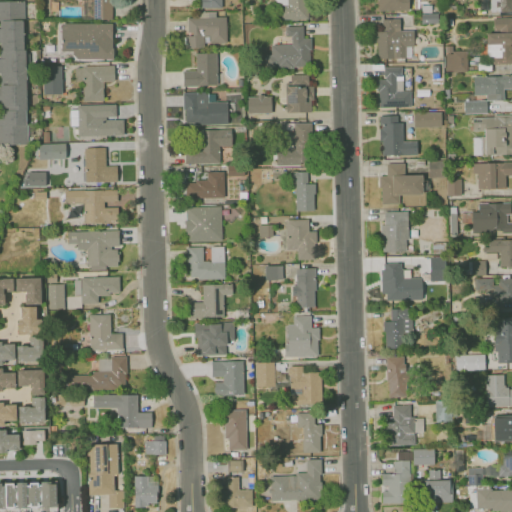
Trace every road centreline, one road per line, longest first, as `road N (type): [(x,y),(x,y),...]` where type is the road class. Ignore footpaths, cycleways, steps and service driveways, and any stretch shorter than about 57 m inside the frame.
road 1 (residential): [(191,511),(191,424),(155,339),(151,0)]
road 2 (residential): [(355,511),(342,0)]
